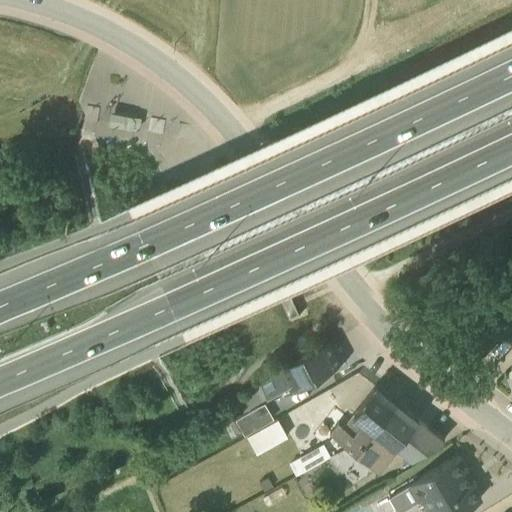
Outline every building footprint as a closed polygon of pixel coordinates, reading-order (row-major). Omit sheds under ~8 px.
[(284,289),(275,292),(282,310),(291,306),(284,289)] [(285,387),(332,360),(319,338),(277,361),(276,360),(250,375),(261,393),(282,381),(285,387)] [(337,412),(329,424),(355,444),(397,392),(377,375),(343,417),(337,412)] [(397,392),(355,444),(379,464),(398,441),(412,452),(445,431),(397,392)] [(245,427),(274,410),(265,394),(236,411),(245,427)] [(246,427),(257,445),(288,428),(277,410),(246,427)] [(323,435),(289,454),(296,466),(330,447),(323,435)] [(459,446),(389,488),(398,504),(421,491),(433,511),(445,511),(483,490),(474,476),(476,474),(459,446)] [(282,481),(263,491),(268,500),(287,489),(282,481)]
